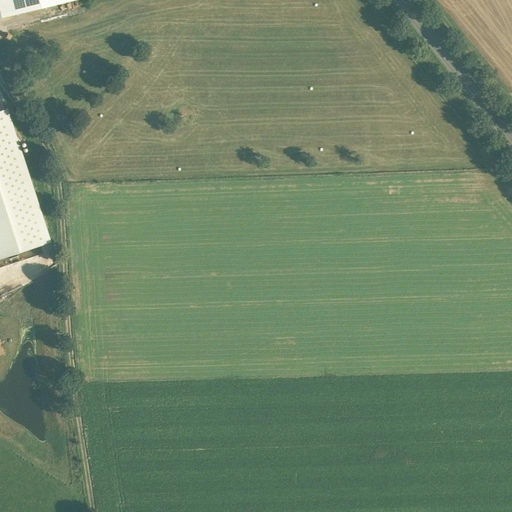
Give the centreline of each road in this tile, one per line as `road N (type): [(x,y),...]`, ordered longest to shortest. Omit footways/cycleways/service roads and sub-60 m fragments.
road 1 (track): [(0,73),(60,171),(78,422),(93,511)]
road 2 (track): [(511,178),(368,0)]
road 3 (secondary): [(511,139),(398,0)]
